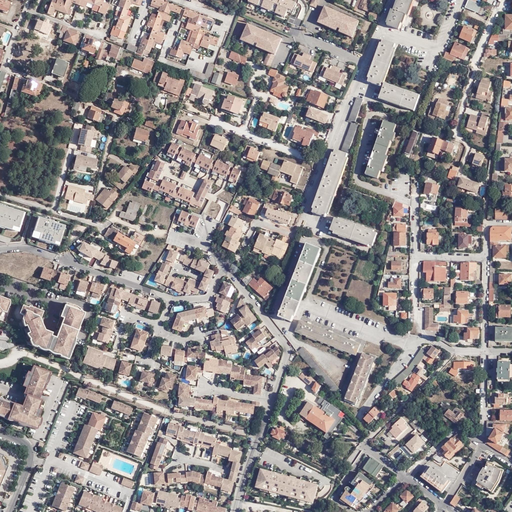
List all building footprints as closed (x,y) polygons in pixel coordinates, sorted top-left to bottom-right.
[(0,0),(0,9),(6,12),(10,3),(2,0),(0,0)] [(57,0),(56,3),(56,4),(51,2),(47,13),(52,15),(54,9),(67,13),(69,8),(71,1),(72,2),(85,6),(86,5),(92,7),(93,4),(99,7),(98,10),(98,11),(103,13),(100,19),(104,20),(106,14),(105,14),(109,4),(100,1),(100,0),(57,0)] [(114,30),(112,30),(110,35),(111,35),(110,39),(116,41),(118,37),(120,31),(125,33),(130,17),(126,16),(131,2),(140,6),(142,0),(120,0),(118,6),(117,6),(116,9),(116,10),(121,11),(119,16),(116,27),(114,30)] [(143,38),(137,54),(141,56),(142,54),(147,56),(149,50),(150,51),(152,44),(155,45),(156,41),(161,43),(165,33),(160,31),(164,19),(169,21),(171,16),(168,15),(170,10),(179,13),(181,8),(159,0),(152,0),(150,5),(159,9),(157,16),(152,14),(151,16),(147,26),(149,27),(148,30),(151,32),(149,38),(147,37),(146,39),(143,38)] [(293,13),(297,0),(249,0),(248,4),(286,17),(288,11),(293,13)] [(318,0),(311,0),(309,5),(315,8),(318,0)] [(367,0),(357,0),(354,10),(357,12),(358,8),(368,12),(370,7),(366,5),(367,0)] [(406,15),(411,0),(398,0),(395,10),(393,9),(387,24),(399,29),(405,14),(406,15)] [(468,0),(465,7),(478,13),(482,5),(481,5),(476,3),(468,0)] [(493,7),(485,4),(485,3),(482,8),(491,12),(493,7)] [(183,15),(190,17),(192,18),(190,24),(188,23),(186,28),(190,29),(185,42),(178,39),(176,43),(179,44),(178,47),(175,46),(173,50),(171,49),(170,53),(180,57),(183,51),(187,53),(190,54),(193,47),(198,49),(199,45),(207,48),(209,44),(216,46),(218,39),(213,37),(212,39),(202,36),(203,32),(200,31),(201,28),(201,26),(206,28),(207,24),(211,25),(213,20),(206,18),(202,16),(188,11),(189,9),(185,7),(184,9),(184,10),(183,15)] [(358,21),(324,7),(317,23),(351,38),(358,21)] [(511,15),(506,15),(506,29),(503,29),(503,34),(511,34),(511,29),(511,15)] [(48,24),(43,22),(38,20),(33,33),(37,35),(39,31),(44,33),(46,29),(49,30),(51,25),(48,24)] [(241,40),(253,46),(255,43),(258,44),(257,47),(268,52),(263,65),(269,67),(281,39),(247,24),(241,40)] [(63,25),(60,33),(59,36),(62,37),(64,31),(67,31),(63,40),(73,44),(76,34),(77,30),(63,25)] [(475,31),(465,27),(460,38),(471,43),(473,37),(472,37),(475,31)] [(92,39),(93,37),(87,34),(84,42),(82,49),(96,54),(101,42),(92,39)] [(492,35),(490,40),(488,44),(494,45),(494,40),(507,41),(507,35),(492,35)] [(382,39),(371,71),(383,76),(391,55),(393,56),(397,45),(382,39)] [(102,49),(104,41),(102,40),(101,42),(96,54),(95,58),(100,60),(102,56),(106,58),(105,60),(109,62),(111,57),(119,60),(124,49),(111,44),(111,48),(109,52),(102,49)] [(128,43),(126,49),(135,53),(137,47),(128,43)] [(450,54),(446,52),(443,58),(453,62),(455,57),(462,60),(466,48),(455,43),(450,54)] [(236,53),(231,51),(229,58),(237,61),(236,53)] [(290,63),(302,68),(307,54),(303,53),(302,57),(294,54),(290,63)] [(311,56),(307,54),(302,68),(313,72),(317,63),(309,60),(311,56)] [(239,55),(239,58),(240,63),(245,65),(247,61),(247,58),(239,55)] [(391,55),(383,76),(385,77),(393,56),(391,55)] [(57,58),(51,74),(63,79),(69,62),(57,58)] [(150,70),(154,62),(145,58),(143,63),(134,59),(131,67),(143,72),(149,74),(150,70)] [(324,66),(320,75),(331,80),(337,67),(333,65),(331,69),(324,66)] [(210,76),(214,68),(208,66),(205,74),(190,69),(188,74),(203,80),(210,76)] [(340,68),(337,67),(331,80),(342,85),(346,76),(339,72),(340,68)] [(268,75),(273,77),(276,70),(275,70),(270,68),(268,75)] [(164,88),(179,94),(184,82),(179,80),(178,81),(166,77),(167,75),(157,70),(152,82),(157,84),(158,83),(165,85),(164,88)] [(276,70),(273,77),(275,78),(273,82),(274,82),(272,90),(284,95),(284,96),(285,96),(286,97),(287,97),(287,96),(288,96),(289,95),(289,94),(288,93),(287,92),(288,91),(286,90),(287,86),(284,85),(285,81),(284,81),(285,78),(276,74),(278,71),(276,70)] [(367,82),(379,86),(383,76),(371,71),(367,82)] [(447,71),(441,96),(454,100),(460,75),(447,71)] [(228,82),(233,84),(237,76),(226,72),(223,82),(228,83),(228,82)] [(222,76),(218,75),(214,74),(211,84),(218,86),(222,76)] [(34,97),(39,100),(42,92),(38,91),(41,84),(28,80),(25,86),(23,85),(21,91),(35,96),(34,97)] [(482,97),(487,98),(491,100),(493,93),(489,91),(492,83),(482,80),(481,85),(483,85),(482,87),(480,87),(478,94),(482,95),(482,97)] [(209,102),(211,96),(212,92),(206,90),(206,89),(200,87),(200,86),(194,84),(192,89),(188,87),(185,95),(189,97),(190,95),(195,97),(202,100),(202,101),(203,100),(204,99),(204,100),(205,100),(206,100),(207,101),(207,102),(207,103),(208,102),(209,102)] [(383,85),(379,97),(390,101),(397,90),(383,85)] [(177,99),(179,94),(164,88),(162,93),(177,99)] [(420,96),(398,88),(397,90),(419,97),(420,96)] [(308,99),(307,101),(324,107),(328,96),(316,91),(315,92),(311,90),(309,95),(308,94),(306,98),(308,99)] [(419,97),(397,90),(390,101),(415,110),(419,97)] [(15,93),(11,92),(5,113),(9,114),(15,93)] [(115,108),(113,112),(121,115),(122,113),(125,107),(122,106),(123,103),(114,99),(115,97),(111,95),(112,93),(108,92),(105,100),(112,103),(111,107),(115,108)] [(224,100),(221,109),(236,115),(242,101),(227,96),(226,100),(224,100)] [(351,123),(341,150),(348,153),(358,126),(354,124),(363,101),(357,99),(348,121),(351,123)] [(433,118),(434,116),(445,120),(446,116),(448,116),(449,112),(446,111),(449,102),(439,99),(436,109),(431,107),(428,116),(433,118)] [(80,101),(79,101),(77,103),(74,102),(72,109),(75,110),(78,111),(80,101)] [(414,112),(415,110),(390,101),(389,103),(414,112)] [(101,110),(92,105),(87,116),(97,121),(100,113),(101,110)] [(319,121),(323,111),(310,106),(306,116),(319,121)] [(323,112),(320,121),(326,123),(329,114),(323,112)] [(467,127),(478,131),(478,130),(487,132),(489,127),(486,126),(490,115),(483,113),(481,118),(481,120),(478,119),(479,117),(471,115),(467,127)] [(280,120),(264,114),(263,118),(261,118),(259,125),(268,128),(267,130),(275,133),(280,120)] [(145,125),(153,128),(153,127),(163,131),(164,128),(162,127),(161,128),(154,125),(155,122),(147,119),(145,125)] [(191,136),(196,137),(199,131),(196,130),(199,124),(191,121),(190,124),(188,123),(188,122),(183,120),(182,124),(181,124),(177,133),(182,135),(182,133),(191,137),(191,136)] [(390,141),(392,133),(395,125),(383,121),(380,130),(382,130),(380,137),(378,137),(373,152),(375,153),(370,168),(368,167),(366,175),(378,179),(380,172),(385,156),(390,141)] [(501,123),(500,129),(503,129),(503,131),(509,131),(509,123),(501,123)] [(96,127),(86,124),(85,130),(81,129),(78,144),(81,145),(80,150),(89,152),(91,147),(89,146),(92,132),(95,132),(96,127)] [(149,131),(137,128),(134,138),(143,140),(142,143),(148,145),(149,140),(146,139),(149,131)] [(295,134),(293,138),(303,142),(302,146),(308,148),(313,136),(317,137),(319,133),(306,128),(304,132),(301,130),(296,129),(295,128),(293,133),(295,134)] [(407,143),(403,154),(407,155),(406,157),(411,159),(413,151),(414,151),(420,134),(415,132),(414,135),(412,134),(411,137),(413,138),(411,144),(407,143)] [(214,135),(210,145),(223,151),(227,141),(214,135)] [(429,151),(439,155),(440,150),(443,142),(433,138),(429,151)] [(237,183),(242,170),(200,152),(199,153),(173,142),(171,146),(166,144),(163,151),(192,163),(192,164),(237,183)] [(443,142),(440,150),(452,154),(455,146),(443,142)] [(255,150),(246,146),(243,154),(248,156),(247,158),(256,161),(259,153),(256,152),(254,151),(255,150)] [(324,216),(347,154),(335,149),(312,212),(324,216)] [(73,167),(78,168),(79,165),(86,167),(95,169),(97,160),(76,154),(73,167)] [(472,164),(481,167),(485,156),(476,154),(475,156),(472,154),(469,162),(473,163),(472,164)] [(159,181),(167,163),(157,159),(149,177),(159,181)] [(511,159),(502,159),(502,172),(511,171),(511,159)] [(274,174),(273,177),(277,178),(280,172),(289,175),(292,176),(291,178),(290,182),(297,184),(303,168),(284,161),(283,165),(278,164),(277,166),(263,161),(260,169),(274,174)] [(128,169),(125,166),(116,177),(124,183),(133,173),(135,175),(138,171),(131,165),(128,169)] [(448,178),(455,181),(458,172),(459,169),(452,167),(451,170),(448,178)] [(175,175),(185,179),(187,172),(178,169),(175,175)] [(153,191),(204,207),(213,180),(204,177),(200,191),(164,180),(162,185),(146,180),(143,188),(153,191)] [(461,177),(458,186),(477,193),(480,184),(461,177)] [(439,186),(425,184),(424,194),(430,195),(431,192),(438,194),(439,186)] [(85,189),(68,185),(65,193),(74,195),(73,200),(86,204),(88,194),(85,192),(85,189)] [(109,192),(107,191),(104,188),(95,200),(98,202),(106,209),(118,195),(112,189),(109,192)] [(272,190),(269,196),(279,200),(279,201),(284,204),(285,203),(290,205),(292,198),(292,196),(288,194),(283,191),(282,193),(276,190),(276,191),(272,190)] [(248,201),(246,205),(243,211),(253,216),(258,205),(259,202),(250,198),(248,201)] [(128,208),(128,209),(137,212),(140,204),(132,201),(131,203),(130,203),(129,206),(128,207),(128,208)] [(395,202),(392,208),(394,209),(394,217),(403,217),(404,208),(403,208),(403,205),(395,202)] [(236,207),(231,204),(229,209),(239,215),(241,212),(235,208),(236,207)] [(1,206),(0,205),(0,225),(0,224),(5,226),(4,228),(11,230),(13,227),(19,229),(23,217),(20,216),(21,212),(6,208),(6,209),(1,207),(1,206)] [(293,215),(264,205),(262,212),(266,213),(265,217),(289,225),(293,215)] [(497,207),(496,219),(509,219),(509,207),(497,207)] [(126,213),(124,218),(134,221),(137,212),(128,209),(127,208),(126,213)] [(177,208),(173,221),(197,229),(201,216),(177,208)] [(468,209),(456,209),(456,224),(456,226),(464,227),(471,227),(472,219),(468,219),(468,209)] [(228,225),(232,227),(237,230),(240,227),(242,228),(245,222),(233,216),(228,225)] [(45,220),(38,218),(33,232),(40,234),(39,239),(38,240),(45,242),(46,240),(50,241),(49,243),(54,245),(55,242),(59,243),(64,230),(61,229),(62,226),(52,222),(52,224),(48,223),(44,222),(45,220)] [(373,232),(338,219),(334,218),(330,230),(333,231),(369,245),(372,246),(376,234),(373,232)] [(339,218),(338,219),(373,232),(374,231),(339,218)] [(120,245),(125,237),(117,233),(118,231),(113,227),(111,229),(109,228),(104,235),(113,240),(120,245)] [(237,230),(232,227),(229,232),(227,231),(225,235),(226,236),(236,242),(239,238),(240,238),(243,233),(240,231),(237,230)] [(491,229),(491,242),(497,242),(497,241),(511,240),(511,227),(493,227),(491,229)] [(428,244),(439,244),(439,234),(438,234),(438,229),(428,229),(428,244)] [(368,246),(369,245),(333,231),(332,233),(368,246)] [(129,240),(125,237),(120,245),(118,248),(129,254),(135,244),(140,247),(145,237),(135,232),(132,237),(130,240),(129,240)] [(276,239),(276,240),(275,242),(264,237),(265,235),(260,233),(255,247),(263,250),(262,252),(265,254),(270,256),(271,255),(271,253),(283,258),(289,244),(285,242),(284,244),(281,243),(282,241),(276,239)] [(405,233),(395,233),(395,246),(405,246),(405,233)] [(0,235),(0,241),(7,244),(9,243),(11,239),(0,235)] [(469,245),(469,237),(469,236),(460,235),(460,238),(456,237),(456,242),(459,242),(459,248),(468,248),(469,245)] [(236,242),(226,236),(224,240),(225,241),(222,246),(235,253),(238,248),(236,247),(239,243),(236,242)] [(491,242),(491,246),(495,246),(494,250),(494,258),(506,258),(506,246),(497,246),(497,242),(491,242)] [(83,243),(76,248),(78,251),(84,255),(89,246),(83,243)] [(307,243),(279,315),(292,320),(320,248),(307,243)] [(89,246),(84,255),(91,259),(92,257),(96,259),(100,253),(89,246)] [(389,247),(388,255),(395,255),(399,255),(399,252),(392,252),(392,247),(389,247)] [(172,250),(166,264),(173,268),(175,264),(174,263),(175,261),(176,261),(177,260),(180,261),(183,256),(180,254),(180,253),(172,250)] [(100,253),(96,259),(101,262),(99,265),(114,270),(117,264),(108,260),(109,257),(100,253)] [(201,263),(183,255),(183,256),(180,261),(185,263),(185,264),(185,265),(197,271),(197,270),(201,263)] [(211,266),(201,261),(201,263),(197,270),(204,274),(205,272),(207,273),(207,275),(206,277),(212,280),(215,273),(209,270),(211,266)] [(447,267),(447,263),(427,262),(424,262),(424,274),(427,274),(427,282),(446,283),(446,269),(435,268),(435,266),(447,267)] [(166,264),(163,263),(155,281),(165,285),(165,286),(169,287),(173,278),(170,276),(169,276),(167,280),(165,279),(170,266),(166,264)] [(477,263),(462,263),(461,281),(476,281),(477,263)] [(48,269),(43,267),(39,277),(48,281),(50,277),(53,278),(56,271),(48,268),(48,269)] [(64,274),(56,271),(53,278),(52,281),(60,284),(58,288),(64,290),(69,277),(64,275),(64,274)] [(242,280),(246,285),(252,278),(248,274),(242,280)] [(511,274),(499,275),(500,285),(511,284),(511,274)] [(209,286),(212,280),(206,277),(203,283),(209,286)] [(177,279),(173,278),(169,287),(177,291),(177,292),(184,295),(185,292),(186,291),(189,284),(178,278),(177,279)] [(266,300),(270,295),(268,294),(272,288),(261,278),(258,282),(254,278),(249,284),(266,300)] [(401,279),(391,279),(391,283),(389,283),(389,287),(401,288),(401,279)] [(75,290),(83,293),(84,290),(88,291),(91,283),(83,280),(83,282),(79,281),(75,290)] [(202,285),(191,280),(189,284),(186,291),(191,293),(192,291),(198,294),(200,290),(206,293),(209,286),(203,283),(202,285)] [(94,284),(91,283),(88,291),(99,296),(103,287),(98,285),(94,284)] [(225,294),(223,299),(230,302),(232,297),(229,296),(233,286),(226,283),(222,293),(225,294)] [(434,290),(422,289),(422,294),(424,294),(424,299),(433,299),(434,290)] [(112,291),(109,299),(118,302),(119,303),(121,299),(129,302),(131,297),(131,295),(132,295),(119,291),(118,293),(112,291)] [(385,296),(385,300),(383,300),(383,301),(385,301),(384,306),(397,306),(397,294),(385,294),(385,291),(379,291),(378,296),(385,296)] [(469,292),(457,292),(457,303),(468,303),(469,292)] [(144,311),(147,303),(148,301),(135,296),(134,298),(131,297),(129,302),(128,304),(136,307),(136,308),(144,311)] [(0,314),(1,311),(5,313),(8,305),(9,304),(9,303),(8,301),(2,299),(0,297),(0,314)] [(223,299),(220,298),(217,302),(220,303),(218,307),(219,308),(218,310),(227,314),(232,303),(230,302),(223,299)] [(116,309),(118,302),(109,299),(108,299),(107,303),(108,303),(105,312),(114,314),(116,309)] [(245,316),(242,318),(247,324),(249,327),(252,324),(250,321),(256,317),(250,309),(249,310),(247,307),(248,306),(243,299),(239,307),(245,316)] [(151,304),(147,303),(144,311),(157,315),(160,305),(155,303),(155,304),(151,303),(151,304)] [(22,306),(19,314),(23,315),(22,320),(23,321),(23,323),(23,324),(23,325),(23,326),(24,327),(26,326),(29,333),(26,335),(27,336),(27,337),(28,338),(29,339),(30,341),(29,341),(31,346),(57,356),(57,355),(60,356),(59,357),(67,360),(69,355),(71,356),(76,344),(75,344),(76,339),(75,339),(85,314),(81,313),(80,311),(79,310),(79,309),(78,309),(77,308),(76,307),(65,304),(60,317),(55,328),(59,330),(57,332),(55,336),(51,334),(44,331),(39,320),(42,312),(29,307),(28,309),(22,306)] [(511,306),(497,305),(497,316),(511,317),(511,306)] [(433,307),(425,307),(425,330),(439,331),(439,324),(433,324),(433,307)] [(195,311),(197,319),(208,316),(206,308),(204,309),(195,311)] [(193,320),(197,319),(195,311),(185,313),(178,315),(177,319),(185,322),(186,318),(192,317),(193,320)] [(458,316),(452,316),(452,323),(468,324),(468,311),(458,311),(458,316)] [(242,318),(239,314),(236,317),(237,318),(235,319),(232,322),(239,330),(247,324),(242,318)] [(102,330),(111,333),(112,329),(111,329),(112,326),(113,322),(102,318),(99,325),(103,326),(101,330),(102,330)] [(185,322),(177,319),(174,319),(173,322),(176,323),(174,326),(173,329),(182,332),(185,322)] [(300,320),(296,331),(356,355),(361,344),(300,320)] [(259,326),(254,330),(257,334),(254,336),(259,344),(267,338),(261,331),(262,330),(259,326)] [(479,329),(468,328),(468,333),(465,333),(464,341),(469,341),(469,339),(479,339),(479,329)] [(133,338),(146,342),(149,333),(138,329),(137,333),(136,334),(135,334),(133,338)] [(511,329),(496,329),(496,341),(511,341),(511,329)] [(110,337),(111,333),(102,330),(101,334),(95,332),(93,337),(97,338),(96,340),(106,343),(108,336),(110,337)] [(226,350),(223,339),(221,339),(220,334),(213,336),(214,340),(213,340),(214,342),(214,343),(213,345),(212,346),(213,350),(217,350),(217,351),(226,350)] [(443,341),(450,345),(452,340),(444,335),(444,340),(443,341)] [(256,348),(260,345),(259,344),(254,336),(253,336),(247,340),(249,342),(248,344),(253,351),(256,348)] [(142,352),(146,342),(133,338),(132,342),(134,342),(133,344),(132,348),(142,352)] [(227,338),(223,339),(226,350),(226,354),(232,353),(232,351),(237,350),(235,340),(233,341),(232,339),(227,340),(227,338)] [(428,350),(427,353),(429,355),(426,360),(425,360),(431,364),(435,359),(434,358),(440,351),(432,345),(428,350)] [(83,362),(95,367),(96,364),(102,366),(114,370),(116,361),(106,358),(103,356),(103,354),(104,353),(89,347),(83,362)] [(174,349),(174,348),(163,347),(162,355),(173,356),(174,349)] [(269,349),(263,353),(265,355),(271,364),(279,358),(278,356),(280,354),(279,353),(281,351),(279,347),(274,351),(272,352),(269,349)] [(303,347),(298,351),(335,394),(340,390),(303,347)] [(177,349),(174,349),(173,356),(176,357),(176,361),(184,362),(186,352),(181,351),(177,351),(177,349)] [(206,360),(207,353),(200,352),(200,350),(197,350),(197,351),(195,351),(195,350),(190,349),(189,352),(189,358),(198,359),(206,360)] [(425,355),(427,353),(424,350),(422,349),(421,349),(418,354),(408,367),(392,382),(397,387),(410,375),(412,376),(418,381),(421,376),(414,371),(418,365),(421,360),(425,355)] [(363,354),(345,399),(357,403),(374,358),(363,354)] [(270,369),(274,366),(271,364),(265,355),(256,362),(261,369),(265,365),(264,364),(266,363),(267,364),(270,369)] [(214,373),(218,374),(220,361),(210,360),(210,362),(205,361),(205,366),(205,368),(204,370),(214,372),(214,373)] [(126,364),(127,362),(123,361),(119,373),(129,376),(131,365),(128,365),(126,364)] [(232,374),(232,372),(233,365),(229,365),(229,362),(220,361),(218,374),(223,374),(223,373),(232,374)] [(496,375),(496,378),(499,379),(510,379),(510,376),(511,376),(511,365),(510,362),(499,362),(499,375),(496,375)] [(425,371),(418,365),(414,371),(421,376),(426,380),(428,378),(423,374),(425,371)] [(204,373),(204,370),(205,368),(189,366),(187,379),(196,380),(198,372),(204,373)] [(0,417),(3,419),(3,420),(5,420),(6,421),(7,422),(8,422),(10,422),(11,422),(13,422),(18,424),(18,425),(19,426),(20,426),(21,427),(23,427),(24,428),(26,428),(27,428),(31,429),(36,431),(40,420),(38,419),(40,412),(38,411),(41,402),(38,401),(41,394),(43,391),(42,391),(45,386),(46,385),(47,384),(47,383),(48,382),(48,381),(48,380),(49,379),(49,378),(49,377),(50,374),(33,368),(30,374),(27,373),(22,387),(26,388),(23,395),(26,396),(22,408),(16,406),(16,407),(0,400),(0,417)] [(289,371),(283,393),(291,395),(296,378),(299,379),(306,382),(313,388),(313,389),(317,394),(322,387),(310,376),(301,371),(300,373),(289,371)] [(148,386),(152,387),(156,375),(149,373),(143,372),(140,381),(149,383),(148,386)] [(245,384),(246,375),(242,374),(242,373),(232,372),(232,374),(231,380),(236,381),(236,383),(237,384),(245,384)] [(158,381),(156,385),(160,387),(159,388),(167,391),(168,388),(172,389),(176,376),(168,374),(167,379),(165,378),(165,379),(165,381),(162,380),(159,379),(158,381)] [(264,378),(246,375),(245,384),(253,386),(253,383),(256,384),(256,388),(255,393),(262,393),(263,389),(264,378)] [(406,379),(403,384),(407,386),(406,387),(412,391),(418,381),(412,376),(409,381),(406,379)] [(442,384),(437,379),(432,383),(437,388),(442,384)] [(191,397),(192,386),(181,385),(180,396),(181,396),(180,405),(195,406),(196,406),(197,398),(191,397)] [(88,392),(79,388),(76,395),(86,399),(86,398),(99,403),(100,402),(101,400),(101,399),(102,396),(89,391),(88,392)] [(398,393),(394,389),(390,394),(394,398),(398,393)] [(394,398),(390,394),(385,398),(390,403),(395,399),(394,398)] [(505,397),(505,394),(499,394),(499,398),(496,398),(496,396),(493,396),(492,404),(495,404),(501,404),(508,404),(508,398),(505,397)] [(215,401),(197,398),(196,406),(202,406),(202,408),(209,409),(209,408),(214,409),(215,401)] [(220,398),(215,398),(215,401),(214,409),(213,411),(223,412),(223,410),(227,411),(228,402),(219,401),(220,398)] [(301,415),(327,433),(339,416),(342,412),(322,398),(318,403),(324,406),(321,411),(309,402),(301,415)] [(132,408),(114,401),(112,404),(111,406),(111,407),(111,408),(130,415),(132,408)] [(233,402),(228,401),(228,402),(227,411),(227,413),(235,414),(235,411),(241,412),(242,404),(233,403),(233,402)] [(254,405),(242,404),(241,412),(241,413),(245,413),(254,414),(255,406),(260,407),(261,403),(254,402),(254,405)] [(441,413),(444,416),(445,415),(448,417),(443,424),(450,429),(456,423),(462,427),(468,419),(464,415),(459,411),(455,409),(452,412),(441,403),(440,405),(442,406),(442,407),(444,409),(441,413)] [(380,408),(378,405),(374,409),(374,410),(364,419),(370,423),(375,419),(377,421),(383,415),(379,410),(380,408)] [(511,410),(501,410),(500,420),(511,420),(511,410)] [(88,426),(86,425),(84,424),(73,453),(86,458),(97,429),(100,430),(106,417),(93,412),(89,421),(88,426)] [(137,430),(135,430),(126,451),(133,453),(132,454),(135,455),(135,454),(140,456),(149,435),(150,436),(157,418),(146,414),(147,413),(144,412),(144,413),(143,413),(138,426),(137,430)] [(344,419),(339,416),(327,433),(325,437),(329,440),(332,436),(331,435),(340,424),(344,419)] [(390,432),(393,434),(397,438),(405,431),(401,427),(405,422),(401,418),(392,427),(394,428),(390,432)] [(415,430),(417,428),(420,425),(417,421),(412,426),(415,430)] [(184,430),(184,428),(180,427),(169,424),(167,432),(178,435),(177,437),(177,439),(181,440),(181,439),(184,430)] [(487,424),(487,427),(495,427),(496,427),(508,433),(510,427),(510,424),(495,424),(487,424)] [(421,433),(425,430),(420,425),(417,428),(421,433)] [(487,437),(491,437),(493,434),(491,433),(495,427),(487,427),(487,437)] [(285,430),(280,428),(280,430),(278,429),(276,431),(274,430),(272,435),(274,436),(273,438),(280,441),(282,437),(286,439),(288,434),(284,432),(285,430)] [(493,434),(491,437),(490,438),(498,443),(504,434),(496,429),(493,434)] [(196,433),(184,430),(181,439),(194,442),(193,444),(193,445),(197,446),(200,433),(197,432),(196,433)] [(205,434),(200,433),(197,446),(201,448),(202,446),(202,445),(214,449),(216,443),(217,439),(205,435),(205,434)] [(423,445),(425,447),(427,445),(418,435),(407,445),(415,453),(418,449),(423,445)] [(162,455),(168,439),(161,436),(159,442),(158,441),(155,452),(162,455)] [(453,437),(447,443),(455,450),(457,452),(463,446),(461,444),(462,443),(458,439),(457,440),(456,439),(453,437)] [(504,453),(507,449),(498,443),(490,438),(491,437),(487,437),(487,443),(504,453)] [(220,444),(216,443),(214,449),(214,450),(213,454),(217,455),(218,454),(230,457),(232,450),(232,449),(220,446),(220,444)] [(447,457),(455,450),(447,443),(443,447),(446,451),(444,453),(447,457)] [(242,453),(232,450),(230,457),(229,460),(231,461),(231,460),(233,460),(233,461),(235,462),(233,471),(239,472),(241,464),(239,463),(242,453)] [(450,459),(457,452),(455,450),(447,457),(450,459)] [(157,469),(162,455),(155,452),(151,463),(150,467),(157,469)] [(444,459),(436,454),(433,457),(442,463),(444,459)] [(384,467),(372,458),(358,476),(356,474),(350,482),(356,486),(357,487),(352,494),(351,494),(347,491),(342,499),(353,506),(358,499),(360,500),(367,489),(368,490),(374,482),(366,477),(369,473),(376,478),(384,467)] [(492,465),(492,464),(493,463),(487,461),(484,467),(481,473),(476,480),(473,483),(478,487),(479,486),(480,485),(481,486),(484,488),(485,486),(488,489),(494,481),(499,471),(495,470),(496,468),(493,466),(492,465)] [(90,465),(83,462),(81,468),(88,471),(90,465)] [(99,468),(100,465),(93,463),(90,471),(100,476),(103,470),(99,468)] [(475,479),(476,480),(481,473),(484,467),(483,466),(478,472),(475,479)] [(449,480),(431,467),(425,476),(443,489),(449,480)] [(260,468),(254,486),(260,488),(259,490),(277,495),(278,494),(288,497),(288,498),(306,504),(306,502),(311,504),(317,486),(260,468)] [(494,481),(488,489),(487,490),(489,492),(495,485),(497,482),(502,471),(499,469),(499,471),(494,481)] [(205,484),(207,475),(193,472),(192,470),(186,471),(186,475),(187,481),(192,480),(193,481),(205,484)] [(168,482),(168,477),(164,478),(163,471),(154,472),(155,484),(164,483),(165,485),(168,485),(168,482)] [(187,481),(186,475),(181,475),(180,472),(167,474),(168,477),(168,482),(181,481),(181,482),(187,482),(187,481)] [(213,473),(208,472),(207,475),(205,484),(205,485),(209,486),(210,484),(222,488),(224,479),(224,478),(215,476),(212,475),(212,473),(213,473)] [(77,483),(78,482),(82,484),(85,478),(78,475),(75,482),(77,483)] [(236,482),(237,477),(231,475),(230,480),(224,479),(222,488),(221,490),(232,492),(235,482),(236,482)] [(135,482),(124,478),(122,484),(132,488),(135,482)] [(67,486),(62,483),(52,506),(66,511),(75,489),(70,487),(70,486),(67,485),(67,486)] [(96,511),(121,511),(123,508),(101,499),(102,498),(84,491),(82,497),(81,497),(81,499),(79,504),(93,510),(96,511)] [(155,493),(145,491),(143,503),(135,501),(133,509),(142,511),(143,503),(153,505),(153,502),(155,493)] [(166,506),(169,493),(160,491),(159,493),(156,493),(153,502),(162,504),(162,505),(166,506)] [(404,500),(398,505),(402,509),(408,504),(407,503),(414,497),(408,491),(401,497),(404,500)] [(179,495),(169,493),(166,506),(171,507),(171,506),(180,508),(180,507),(180,505),(182,499),(178,497),(179,495)] [(182,496),(182,499),(180,505),(190,507),(189,509),(194,510),(196,497),(187,495),(187,497),(182,496)] [(461,499),(456,496),(451,503),(456,507),(461,499)] [(201,498),(196,497),(194,510),(198,511),(198,509),(207,511),(209,502),(205,501),(205,498),(201,497),(201,498)] [(218,505),(219,502),(213,500),(213,503),(209,502),(207,511),(209,511),(226,511),(227,509),(217,506),(218,505)] [(425,511),(429,508),(419,500),(414,505),(417,508),(413,511),(425,511)]
